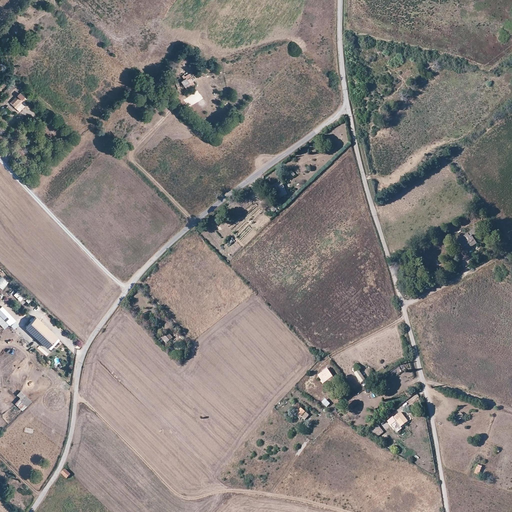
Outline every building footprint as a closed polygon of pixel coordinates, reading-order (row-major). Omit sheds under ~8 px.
[(183,85),(191,80),(189,77),(187,78),(186,77),(180,81),(183,85)] [(194,83),(191,80),(183,85),(186,89),(194,83)] [(11,104),(16,109),(22,102),(24,104),(27,100),(23,97),(20,99),(19,97),(11,104)] [(466,251),(476,245),(474,241),(475,240),(474,237),(479,233),(477,230),(459,240),(466,251)] [(16,321),(3,307),(0,308),(0,315),(9,325),(10,326),(16,321)] [(9,325),(0,315),(0,324),(5,330),(9,325)] [(59,338),(37,318),(26,329),(48,350),(59,338)] [(328,380),(333,377),(328,369),(323,373),(328,380)] [(361,384),(366,380),(359,371),(354,374),(361,384)] [(21,389),(16,393),(20,397),(14,402),(22,410),(32,401),(21,389)] [(327,408),(331,404),(325,398),(321,402),(327,408)] [(348,404),(352,408),(358,403),(355,400),(348,404)] [(301,417),(306,412),(302,409),(301,409),(297,414),(301,417)] [(403,430),(402,428),(410,422),(402,411),(394,418),(397,422),(392,426),(398,433),(403,430)] [(474,473),(479,475),(483,466),(478,464),(474,473)]
